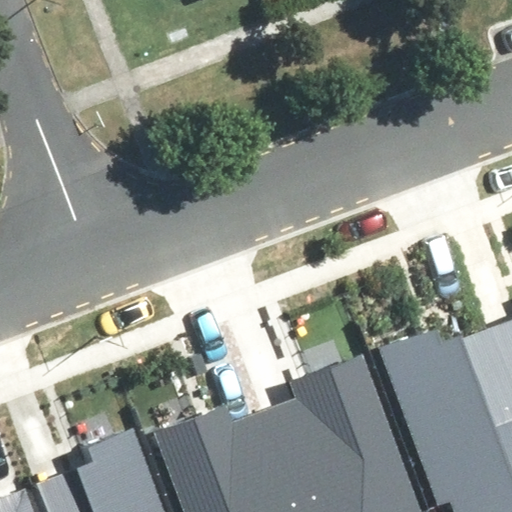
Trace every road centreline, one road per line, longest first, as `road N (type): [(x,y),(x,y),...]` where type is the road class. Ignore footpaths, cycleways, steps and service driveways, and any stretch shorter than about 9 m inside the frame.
road 1 (residential): [(100,283),(511,124)]
road 2 (residential): [(0,14),(100,283)]
